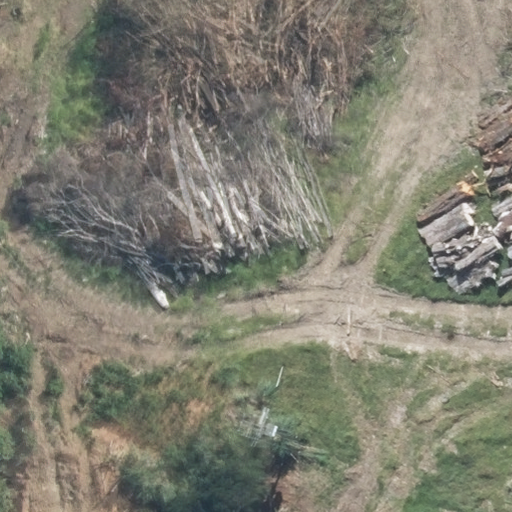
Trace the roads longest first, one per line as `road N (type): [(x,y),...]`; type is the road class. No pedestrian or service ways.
road 1 (trunk): [(511,237),(0,375)]
road 2 (trunk): [(0,286),(511,150)]
